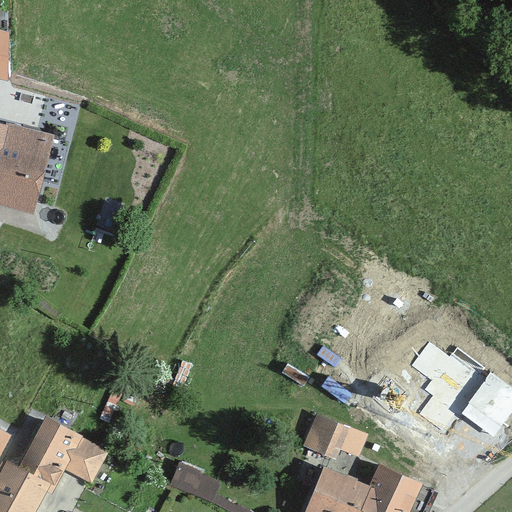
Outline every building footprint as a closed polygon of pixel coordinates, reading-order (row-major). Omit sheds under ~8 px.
[(0,121),(0,205),(32,213),(52,134),(0,121)] [(303,446),(334,459),(347,427),(316,415),(303,446)] [(77,434),(44,417),(19,467),(6,460),(0,470),(0,511),(33,511),(45,490),(50,493),(62,469),(90,484),(106,453),(76,437),(77,434)] [(0,453),(9,436),(0,431),(0,453)] [(217,493),(224,476),(182,459),(171,485),(238,511),(258,511),(259,510),(217,493)] [(369,487),(324,466),(303,511),(407,511),(420,484),(378,465),(369,487)] [(225,481),(220,492),(260,510),(265,498),(225,481)]
